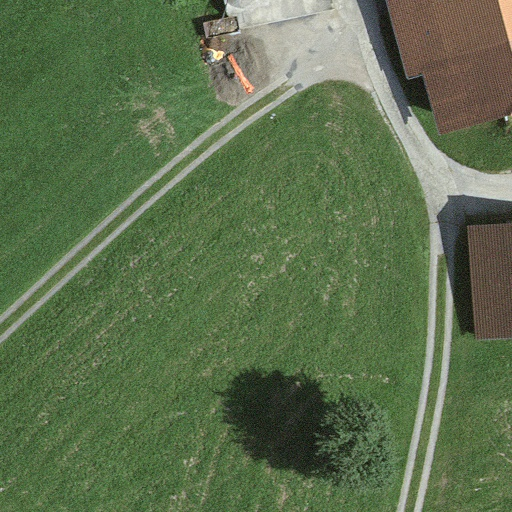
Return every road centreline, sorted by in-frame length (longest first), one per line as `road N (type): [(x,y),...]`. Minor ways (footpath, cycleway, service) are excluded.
road 1 (track): [(371,39),(438,172),(453,255),(444,395),(418,511)]
road 2 (track): [(0,344),(198,154),(371,39)]
